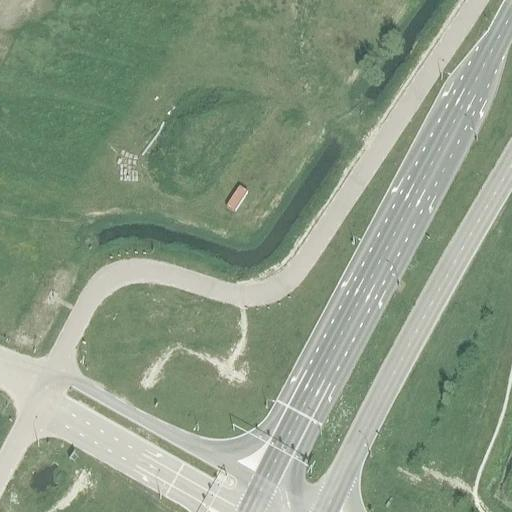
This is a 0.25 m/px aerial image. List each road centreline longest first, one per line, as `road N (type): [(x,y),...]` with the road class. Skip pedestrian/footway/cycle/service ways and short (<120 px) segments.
road 1 (unclassified): [(52,369),(94,291),(130,270),(238,295),(280,288),(385,146),(477,0)]
road 2 (primary): [(511,13),(262,484)]
road 3 (primary): [(324,511),(511,163)]
road 4 (unclassified): [(262,484),(52,369)]
road 5 (unclassified): [(37,396),(241,511)]
